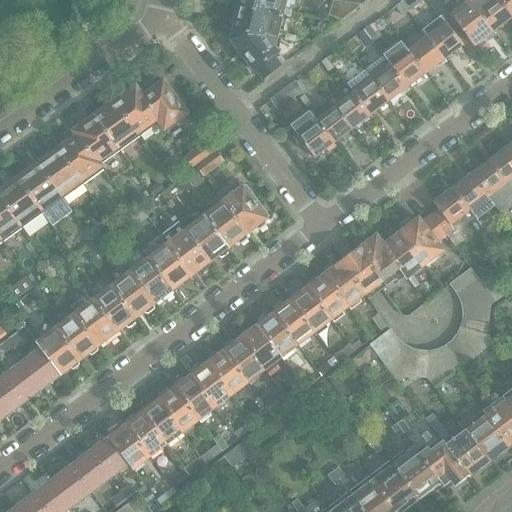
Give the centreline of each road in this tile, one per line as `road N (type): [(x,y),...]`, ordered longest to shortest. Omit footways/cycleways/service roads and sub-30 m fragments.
road 1 (residential): [(0,471),(323,227)]
road 2 (residential): [(323,227),(159,18)]
road 3 (residential): [(323,227),(511,84)]
road 4 (residential): [(0,133),(159,18)]
